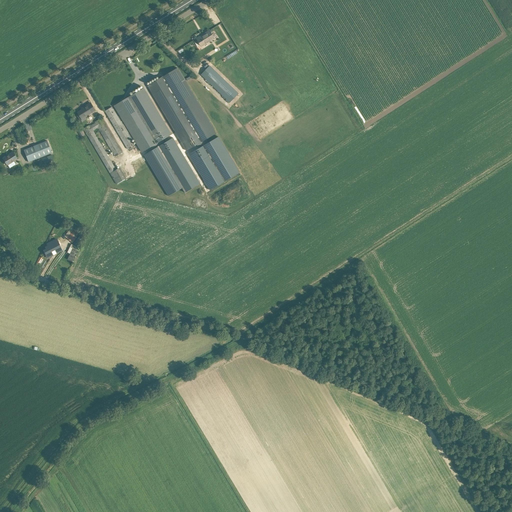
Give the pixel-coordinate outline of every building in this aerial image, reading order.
[(214,38),(212,35),(209,31),(204,34),(197,39),(197,38),(202,46),(214,38)] [(177,68),(148,85),(187,151),(197,144),(206,139),(216,133),(177,68)] [(213,69),(205,78),(230,103),(239,93),(213,69)] [(144,88),(115,105),(142,152),(145,150),(165,139),(171,135),(144,88)] [(95,110),(93,107),(91,103),(84,107),(84,108),(78,112),(79,114),(77,115),(82,122),(87,119),(85,116),(95,110)] [(105,111),(128,149),(135,145),(112,107),(105,111)] [(102,118),(95,122),(95,123),(98,128),(115,156),(122,152),(102,118)] [(95,123),(90,126),(93,131),(98,128),(95,123)] [(111,174),(116,170),(93,131),(90,126),(90,125),(84,129),(111,174)] [(199,148),(189,154),(210,190),(240,173),(219,137),(209,143),(206,139),(197,144),(199,148)] [(148,154),(145,156),(168,196),(182,188),(185,192),(200,184),(173,139),(167,142),(165,139),(145,150),(148,154)] [(47,141),(23,150),(28,162),(51,153),(47,141)] [(17,159),(15,156),(13,152),(8,155),(7,156),(3,158),(7,165),(17,159)] [(64,236),(72,242),(81,231),(83,228),(81,227),(77,225),(71,232),(69,230),(64,236)] [(60,247),(56,239),(48,243),(49,245),(46,246),(47,248),(43,250),(46,254),(60,247)] [(78,247),(71,244),(67,252),(70,253),(67,259),(73,262),(78,251),(77,250),(78,247)]
